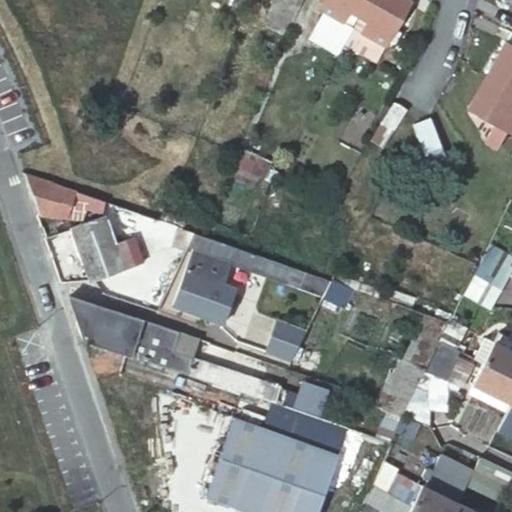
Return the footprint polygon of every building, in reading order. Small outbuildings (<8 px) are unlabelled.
[(270,0),(243,0),(239,12),(265,19),(270,0)] [(347,12),(356,17),(365,0),(322,0),(317,11),(341,23),(347,12)] [(406,0),(365,0),(356,17),(367,21),(360,34),(384,47),(409,1),(406,0)] [(303,36),(292,31),(281,61),(292,65),(303,36)] [(510,89),(511,90),(511,47),(505,43),(487,75),(510,89)] [(511,90),(510,89),(487,75),(467,109),(511,133),(511,90)] [(406,109),(392,102),(369,141),(382,148),(406,109)] [(428,117),(412,124),(418,138),(399,172),(420,182),(427,163),(442,159),(428,117)] [(93,197),(23,173),(38,215),(74,217),(80,207),(103,215),(153,233),(153,230),(176,238),(143,310),(155,314),(184,249),(192,232),(93,197)] [(114,244),(103,215),(69,229),(89,280),(140,261),(132,238),(114,244)] [(288,267),(192,232),(184,249),(190,251),(229,264),(321,297),(329,281),(288,267)] [(190,251),(184,271),(222,284),(229,264),(190,251)] [(473,274),(499,291),(511,270),(482,253),(473,274)] [(140,261),(89,280),(94,294),(155,270),(150,256),(140,261)] [(234,288),(184,271),(172,305),(222,323),(234,288)] [(489,308),(499,291),(473,274),(463,293),(489,308)] [(382,400),(405,407),(423,370),(438,341),(448,322),(357,290),(347,316),(375,327),(376,321),(399,328),(401,323),(416,328),(401,360),(397,359),(382,400)] [(67,295),(82,341),(175,371),(281,406),(286,390),(170,352),(177,332),(67,295)] [(263,352),(288,361),(298,343),(269,333),(263,352)] [(511,378),(511,344),(509,351),(502,347),(507,338),(497,333),(481,363),(511,378)] [(509,351),(511,344),(511,340),(507,338),(502,347),(509,351)] [(457,350),(438,341),(425,371),(445,381),(458,351),(457,350)] [(488,393),(507,403),(511,392),(511,378),(481,363),(471,384),(479,388),(478,391),(487,395),(488,393)] [(405,407),(401,414),(428,424),(428,411),(445,411),(445,381),(425,371),(423,370),(405,407)] [(302,381),(293,406),(319,415),(328,390),(302,381)] [(511,392),(507,403),(510,404),(496,433),(511,440),(511,392)] [(379,410),(399,418),(401,414),(405,407),(382,400),(379,410)] [(270,402),(261,431),(227,420),(202,500),(240,511),(315,511),(334,454),(320,449),(328,422),(281,406),(270,402)] [(394,434),(412,441),(419,424),(401,417),(394,434)] [(439,457),(432,470),(425,467),(420,469),(417,476),(419,481),(422,482),(420,486),(391,470),(393,466),(379,459),(368,482),(410,506),(406,511),(451,511),(456,503),(469,477),(472,471),(439,457)] [(510,471),(479,457),(470,477),(501,491),(510,471)] [(475,511),(456,503),(451,511),(475,511)]
